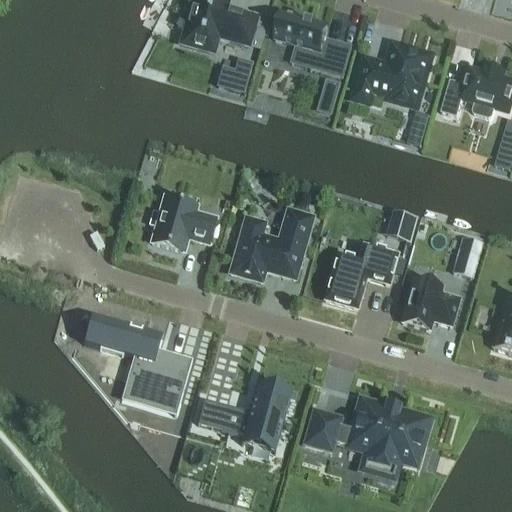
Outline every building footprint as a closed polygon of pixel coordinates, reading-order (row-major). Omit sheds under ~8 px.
[(229,3),(219,0),(194,0),(193,5),(190,4),(177,29),(185,33),(181,47),(214,57),(218,41),(249,50),(257,21),(226,12),(229,3)] [(282,18),(275,43),(295,49),(291,66),(305,70),(343,81),(352,50),(325,42),(328,31),(282,18)] [(432,60),(394,49),(388,69),(366,62),(354,104),(370,108),(373,95),(390,100),(389,104),(417,112),(432,60)] [(251,69),(231,65),(226,89),(246,94),(251,69)] [(492,121),(495,111),(508,115),(511,101),(511,84),(502,82),(503,78),(486,73),(485,77),(470,73),(466,88),(450,84),(441,116),(457,121),(463,102),(475,106),(473,115),(474,118),(490,122),(492,121)] [(416,115),(413,127),(426,130),(430,119),(416,115)] [(511,125),(509,124),(496,170),(510,174),(511,167),(511,125)] [(187,242),(193,244),(208,248),(216,223),(194,217),(196,210),(164,201),(160,217),(153,215),(149,228),(156,230),(152,247),(183,256),(187,242)] [(245,225),(230,277),(262,286),(266,275),(295,283),(313,221),(288,214),(279,244),(262,239),(264,231),(262,226),(249,223),(245,225)] [(404,219),(397,242),(410,245),(416,222),(404,219)] [(453,276),(472,282),(482,247),(472,245),(469,258),(459,255),(453,276)] [(397,259),(363,249),(358,265),(338,259),(325,305),(357,314),(365,283),(388,289),(397,259)] [(451,330),(459,303),(440,298),(442,291),(414,283),(402,326),(429,334),(432,325),(451,330)] [(511,357),(511,303),(509,302),(494,353),(511,357)] [(192,364),(190,364),(189,368),(154,358),(159,342),(162,343),(162,341),(91,320),(91,322),(94,323),(87,347),(84,346),(84,348),(133,362),(137,363),(130,385),(141,388),(136,405),(175,416),(174,420),(176,421),(192,364)] [(227,410),(221,435),(238,439),(238,437),(243,439),(241,448),(242,448),(245,439),(277,448),(279,441),(292,394),(290,394),(290,396),(259,388),(259,386),(258,385),(249,418),(244,416),(245,415),(227,410)] [(428,424),(422,422),(400,416),(400,418),(383,413),(384,411),(362,405),(354,432),(340,428),(341,422),(314,415),(305,448),(332,456),(335,446),(368,455),(365,465),(396,474),(399,464),(416,469),(422,447),(428,424)]
